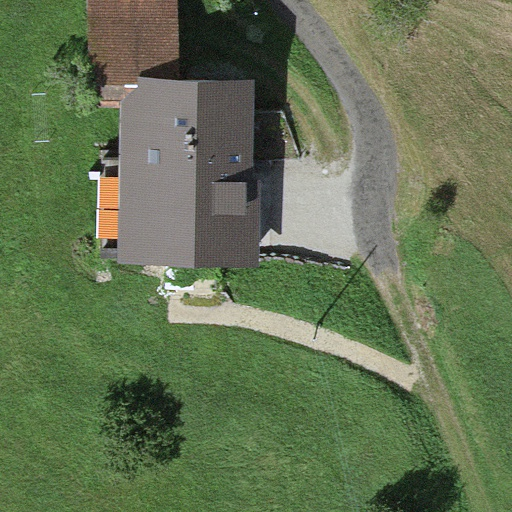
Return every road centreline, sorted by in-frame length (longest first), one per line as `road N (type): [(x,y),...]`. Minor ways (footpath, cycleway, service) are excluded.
road 1 (track): [(483,511),(380,255)]
road 2 (track): [(434,401),(368,359),(246,312)]
